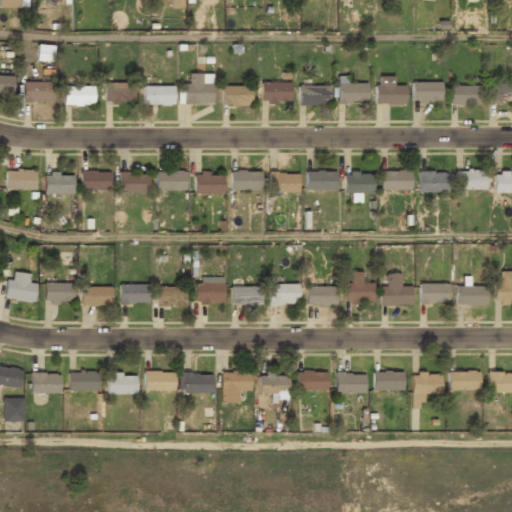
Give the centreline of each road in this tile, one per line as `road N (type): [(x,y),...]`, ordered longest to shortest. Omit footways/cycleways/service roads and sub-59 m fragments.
road 1 (residential): [(0,332),(34,339),(511,338)]
road 2 (tertiary): [(0,132),(511,138)]
